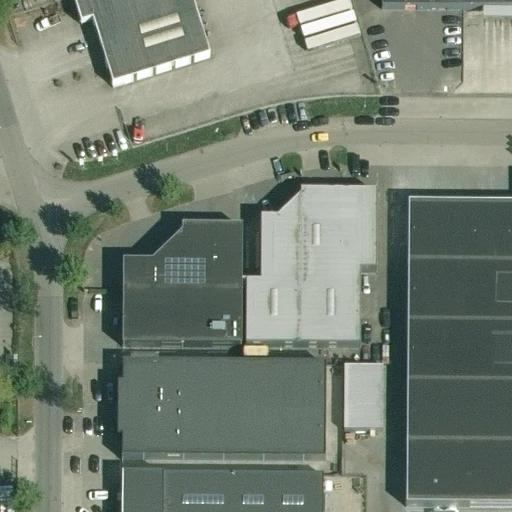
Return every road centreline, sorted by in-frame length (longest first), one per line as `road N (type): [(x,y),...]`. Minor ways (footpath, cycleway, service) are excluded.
road 1 (unclassified): [(32,214),(271,141),(329,131),(511,131)]
road 2 (unclassified): [(46,511),(48,304),(32,214)]
